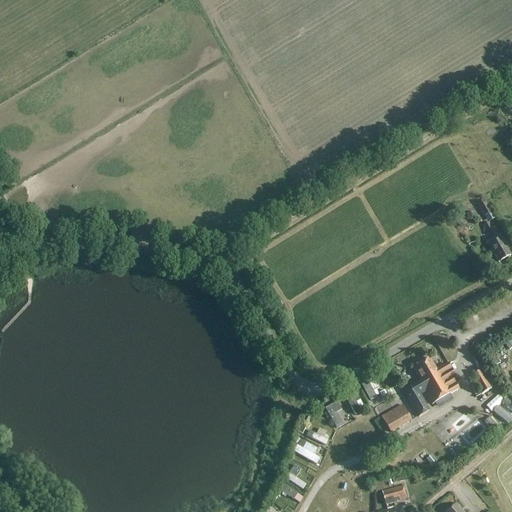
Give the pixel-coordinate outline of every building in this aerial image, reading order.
[(491,213),(483,201),(476,205),(484,217),(491,213)] [(500,210),(494,213),(501,223),(506,220),(500,210)] [(493,222),(496,233),(504,230),(500,219),(493,222)] [(488,225),(483,227),(491,240),(486,243),(499,264),(511,257),(498,236),(496,237),(488,225)] [(499,364),(493,354),(488,357),(494,367),(499,364)] [(413,369),(420,381),(403,391),(418,417),(428,412),(418,395),(423,392),(432,406),(439,401),(441,404),(447,401),(445,398),(458,390),(444,367),(438,371),(437,370),(436,371),(429,359),(413,369)] [(480,371),(470,377),(481,395),(491,389),(480,371)] [(369,381),(372,389),(386,384),(383,376),(369,381)] [(366,400),(360,403),(364,413),(371,410),(366,400)] [(355,406),(349,408),(350,411),(339,415),(344,425),(360,418),(355,406)] [(381,418),(390,434),(412,422),(402,406),(381,418)] [(317,426),(313,436),(333,445),(337,435),(317,426)] [(310,446),(307,454),(326,462),(329,455),(310,446)] [(308,494),(310,489),(295,483),(294,488),(308,494)] [(403,487),(382,493),(384,502),(386,506),(400,503),(399,501),(406,499),(403,487)]
